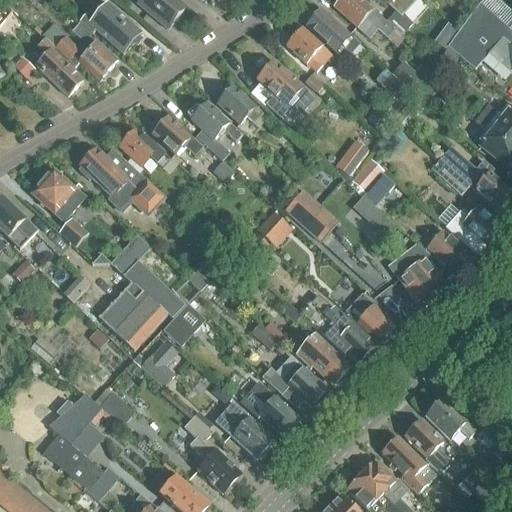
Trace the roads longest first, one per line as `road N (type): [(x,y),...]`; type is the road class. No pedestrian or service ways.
road 1 (residential): [(265,511),(511,287)]
road 2 (residential): [(0,164),(157,84),(288,0)]
